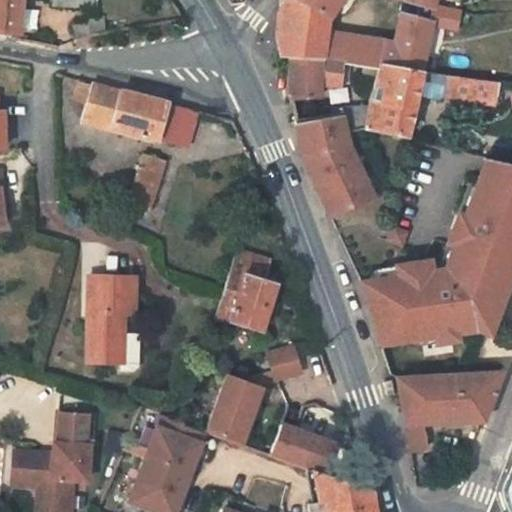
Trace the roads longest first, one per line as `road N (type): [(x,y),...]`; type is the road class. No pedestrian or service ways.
road 1 (primary): [(234,75),(332,298),(395,511)]
road 2 (unknown): [(320,268),(409,231),(467,143),(489,135),(511,140)]
road 3 (residential): [(0,47),(234,75)]
